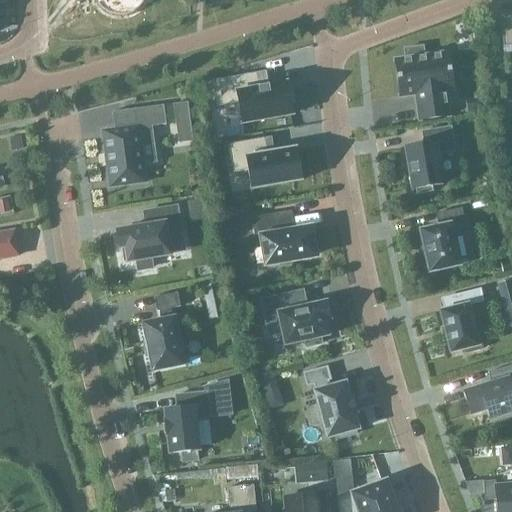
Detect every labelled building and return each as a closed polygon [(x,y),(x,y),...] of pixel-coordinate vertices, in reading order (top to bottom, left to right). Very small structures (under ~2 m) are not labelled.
[(93,0),(94,0),(94,1),(94,2),(95,3),(95,4),(96,5),(97,6),(97,7),(98,8),(99,9),(99,10),(100,10),(100,11),(101,11),(102,12),(103,13),(104,13),(105,14),(106,15),(107,15),(109,16),(110,16),(111,16),(112,17),(113,17),(115,17),(116,17),(117,17),(118,17),(120,17),(121,17),(122,17),(123,17),(125,17),(126,17),(127,16),(128,16),(129,15),(131,15),(132,15),(133,14),(134,13),(135,13),(136,12),(137,11),(138,11),(138,10),(139,9),(140,8),(141,7),(141,6),(142,5),(143,4),(143,3),(143,2),(144,1),(144,0),(93,0)] [(511,11),(499,13),(502,47),(511,46),(511,11)] [(452,90),(447,53),(423,57),(422,47),(404,50),(405,59),(394,61),(399,97),(415,95),(419,120),(447,116),(444,91),(452,90)] [(255,73),(211,81),(216,107),(238,103),(241,124),(291,115),(289,104),(293,104),(290,88),(286,88),(285,84),(258,89),(255,73)] [(189,122),(186,103),(172,105),(175,124),(189,122)] [(146,143),(144,128),(165,125),(162,106),(133,110),(136,127),(101,132),(109,187),(145,183),(139,144),(146,143)] [(437,154),(454,152),(450,128),(421,133),(423,145),(404,148),(411,190),(415,189),(416,194),(431,191),(430,187),(442,185),(437,154)] [(262,143),(227,150),(233,178),(247,175),(251,193),(299,183),(293,152),(265,158),(262,143)] [(165,234),(180,231),(175,207),(143,213),(145,227),(116,232),(119,248),(120,248),(122,263),(135,261),(137,271),(151,269),(149,259),(169,255),(165,234)] [(326,207),(308,207),(308,229),(326,229),(326,207)] [(439,227),(419,231),(428,273),(432,272),(433,276),(448,272),(447,269),(458,266),(451,235),(464,232),(459,210),(436,215),(439,227)] [(309,230),(288,233),(285,212),(250,218),(255,248),(263,247),(266,264),(278,262),(279,265),(296,262),(295,259),(313,256),(309,230)] [(13,232),(0,234),(0,258),(17,256),(13,232)] [(439,312),(450,353),(464,349),(465,353),(481,349),(477,333),(474,334),(467,306),(482,302),(479,290),(456,295),(459,307),(439,312)] [(324,303),(299,309),(296,292),(259,300),(268,337),(282,333),(284,345),(304,341),(305,348),(321,344),(319,337),(330,335),(327,320),(328,319),(324,303)] [(178,342),(173,318),(171,318),(169,309),(179,307),(176,293),(153,298),(156,312),(158,311),(160,321),(142,325),(146,342),(143,343),(144,345),(146,344),(148,352),(145,353),(146,355),(148,354),(152,372),(183,365),(182,360),(187,359),(183,341),(178,342)] [(511,394),(508,381),(511,379),(511,365),(511,366),(487,373),(490,385),(463,393),(469,415),(485,410),(488,419),(511,411),(511,394)] [(326,368),(303,374),(306,386),(313,384),(315,391),(312,392),(317,407),(309,409),(314,426),(321,424),(325,439),(336,436),(337,439),(355,435),(354,431),(357,430),(353,414),(354,413),(350,399),(349,399),(344,383),(329,387),(327,381),(329,380),(326,368)] [(197,451),(194,419),(230,415),(226,381),(203,387),(204,393),(179,395),(181,409),(164,411),(165,422),(166,436),(168,454),(181,453),(182,463),(196,461),(195,451),(197,451)] [(494,481),(482,482),(483,494),(494,493),(495,511),(511,511),(511,485),(494,487),(494,481)] [(395,511),(384,482),(351,495),(357,511),(395,511)] [(254,511),(252,486),(226,488),(228,511),(254,511)] [(314,495),(284,498),(286,510),(283,511),(329,511),(327,491),(314,492),(314,495)]
